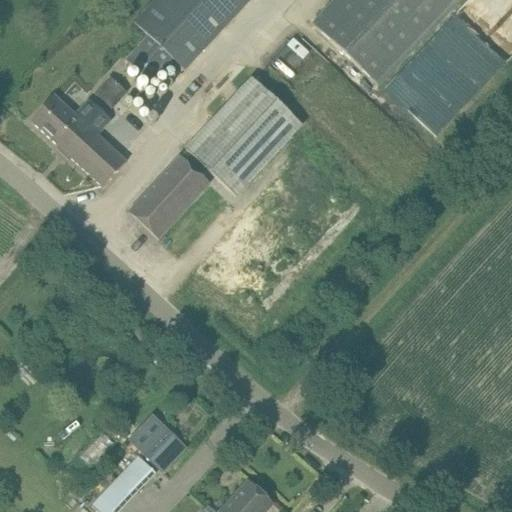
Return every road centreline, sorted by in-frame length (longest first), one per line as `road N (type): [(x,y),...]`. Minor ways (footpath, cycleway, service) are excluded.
road 1 (unclassified): [(290,416),(0,187)]
road 2 (track): [(511,166),(290,416)]
road 3 (residential): [(436,511),(290,416)]
